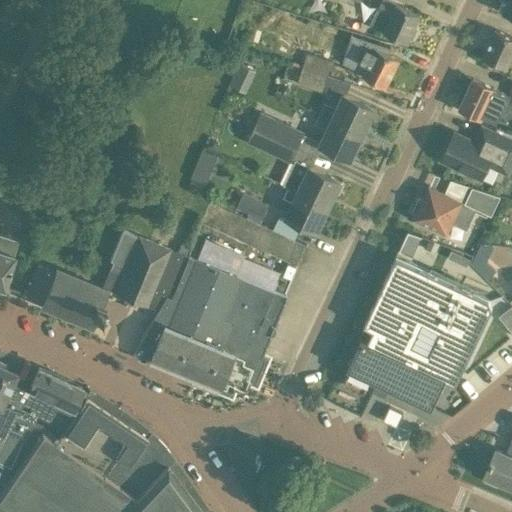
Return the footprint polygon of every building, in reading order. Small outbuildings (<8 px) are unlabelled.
[(413,27),(419,14),(395,2),(396,1),(393,0),(380,0),(375,11),(383,16),(377,28),(406,42),(408,37),(411,38),(415,28),(413,27)] [(511,0),(507,0),(503,11),(511,14),(511,0)] [(482,57),(505,67),(511,54),(511,36),(494,29),(482,57)] [(385,86),(399,58),(375,47),(346,32),(339,47),(361,59),(354,71),(385,86)] [(300,50),(295,65),(302,67),(327,75),(332,59),(300,50)] [(239,61),(232,84),(251,89),(257,66),(239,61)] [(302,67),(297,82),(322,90),(327,75),(302,67)] [(511,82),(509,94),(472,77),(458,106),(480,116),(481,113),(496,119),(505,101),(511,102),(511,82)] [(323,101),(318,112),(362,132),(374,107),(342,91),(332,111),(329,110),(331,105),(323,101)] [(260,110),(253,126),(297,147),(305,130),(260,110)] [(349,158),(362,132),(318,112),(313,122),(324,127),(317,143),(349,158)] [(439,160),(480,178),(487,165),(508,175),(511,165),(511,136),(481,122),(472,141),(452,132),(439,160)] [(290,161),(297,147),(253,126),(246,141),(290,161)] [(207,146),(217,150),(219,145),(218,139),(211,136),(207,146)] [(216,155),(202,149),(197,159),(212,165),(216,155)] [(295,159),(283,184),(288,186),(329,205),(334,194),(338,194),(343,185),(340,181),(341,180),(309,165),(295,159)] [(417,198),(411,210),(415,212),(413,217),(445,232),(450,222),(452,223),(462,204),(463,201),(491,214),(500,195),(467,185),(460,199),(427,185),(421,199),(417,198)] [(288,186),(283,196),(292,200),(285,216),(288,217),(317,231),(329,205),(288,186)] [(269,204),(242,191),(236,206),(262,218),(269,204)] [(170,297),(187,255),(137,235),(123,229),(110,260),(112,261),(101,286),(105,287),(105,288),(124,296),(122,301),(128,303),(134,306),(136,301),(155,309),(163,295),(170,297)] [(0,285),(2,286),(13,252),(17,239),(0,234),(0,285)] [(403,240),(399,249),(412,255),(416,246),(403,240)] [(448,256),(465,264),(466,265),(470,258),(451,249),(451,250),(448,256)] [(491,306),(489,298),(396,254),(363,323),(373,327),(367,338),(361,335),(348,363),(346,367),(350,368),(343,382),(363,392),(370,378),(376,381),(431,407),(445,377),(455,382),(491,306)] [(194,256),(193,258),(187,255),(170,297),(163,295),(155,309),(157,309),(132,352),(192,376),(229,391),(231,385),(237,388),(239,382),(245,384),(248,378),(254,381),(263,357),(260,356),(284,295),(240,276),(241,275),(194,256)] [(479,269),(488,278),(496,269),(486,261),(479,269)] [(100,301),(105,288),(105,287),(101,286),(54,266),(53,268),(38,262),(25,293),(41,300),(39,303),(90,324),(95,311),(99,312),(101,307),(103,302),(100,301)] [(511,306),(510,305),(499,316),(511,331),(511,306)] [(0,365),(0,404),(13,377),(15,372),(0,365)] [(0,461),(9,466),(21,440),(23,441),(35,415),(64,428),(84,391),(84,390),(80,389),(81,387),(38,367),(30,385),(13,377),(0,404),(0,461)] [(64,428),(56,441),(104,474),(116,454),(128,462),(133,455),(142,442),(146,437),(133,428),(134,428),(126,422),(128,419),(89,392),(90,391),(88,390),(87,392),(84,391),(64,428)] [(396,425),(402,412),(389,406),(383,419),(396,425)] [(104,474),(56,441),(42,432),(0,493),(0,511),(200,511),(201,511),(203,511),(166,462),(165,463),(161,460),(153,468),(133,455),(128,462),(116,454),(104,474)] [(511,439),(506,453),(495,448),(484,474),(511,485),(511,435),(511,438),(511,439)]
